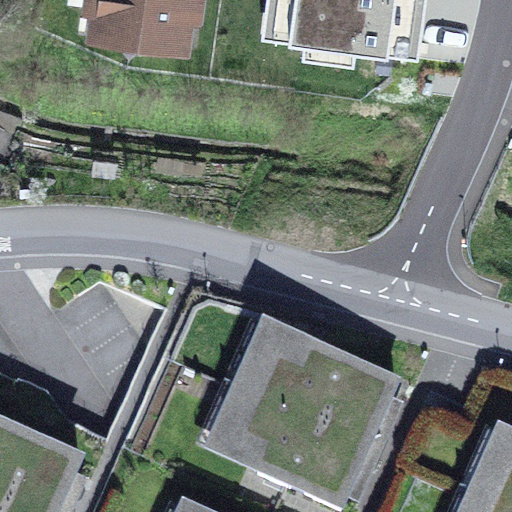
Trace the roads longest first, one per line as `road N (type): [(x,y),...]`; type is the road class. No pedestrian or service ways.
road 1 (unclassified): [(398,292),(361,292),(132,237),(0,235)]
road 2 (residential): [(398,292),(470,127),(510,0)]
road 3 (unclassified): [(511,330),(438,312),(398,292)]
